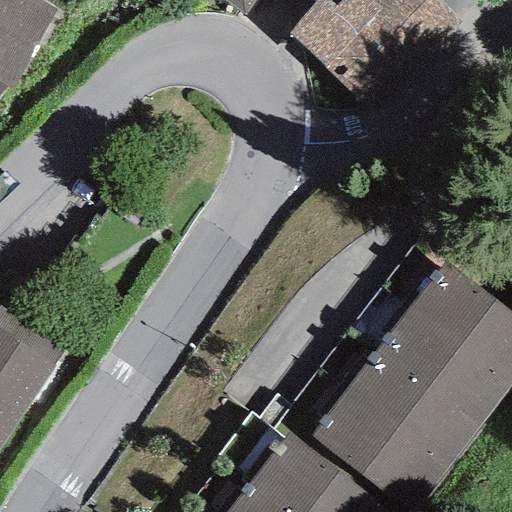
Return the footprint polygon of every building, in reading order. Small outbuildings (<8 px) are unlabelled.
[(54,12),(33,0),(0,0),(0,93),(6,87),(10,90),(54,12)] [(219,0),(243,17),(255,0),(219,0)] [(460,27),(433,0),(286,0),(305,16),(286,35),(358,102),(405,52),(423,68),(460,27)] [(511,312),(444,261),(309,439),(403,511),(412,511),(511,382),(511,312)] [(0,445),(64,348),(0,306),(0,445)] [(403,511),(309,439),(293,426),(225,511),(403,511)]
